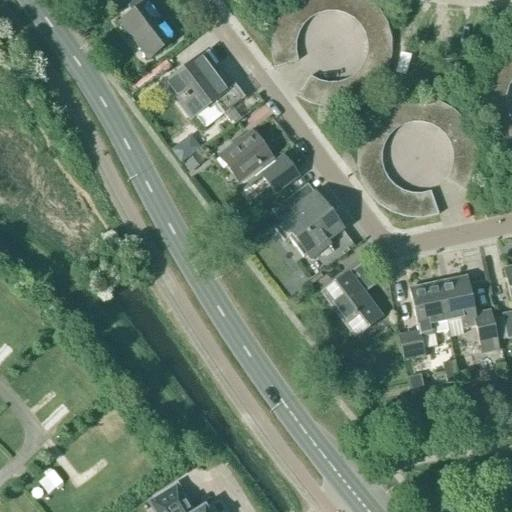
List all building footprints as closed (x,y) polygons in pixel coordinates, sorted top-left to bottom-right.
[(144,60),(173,37),(148,5),(155,0),(131,0),(125,5),(133,16),(119,27),(144,60)] [(386,25),(378,12),(368,1),(365,0),(295,0),(284,11),(276,24),(272,39),(271,54),(275,70),(297,62),(295,52),(295,43),(298,34),(303,25),(309,19),(317,15),(327,12),(336,12),(345,15),(353,20),(360,26),(365,34),(367,43),(367,53),(365,62),(360,70),(353,77),(345,82),(336,85),(327,85),(318,83),(309,78),(296,97),(310,105),(325,108),(340,108),(355,103),(368,95),(379,84),(387,71),(391,56),(390,40),(386,25)] [(511,49),(504,55),(494,65),(485,79),(481,94),(481,109),(485,124),(492,138),(503,149),(511,154),(511,124),(507,116),(504,106),(504,97),(507,88),(511,79),(511,49)] [(228,92),(212,71),(218,66),(208,52),(163,86),(190,121),(205,110),(214,122),(223,116),(244,100),(234,87),(228,92)] [(471,135),(463,121),(452,111),(438,103),(423,100),(408,100),(393,104),(379,112),(368,123),(361,137),(357,152),(357,167),(361,182),(368,196),(379,207),(393,215),(407,219),(423,219),(438,216),(431,194),(420,196),(411,196),(402,193),(394,188),(387,182),(383,173),(380,164),(380,155),(383,146),(387,138),(394,131),(402,126),(411,123),(421,123),(430,125),(438,130),(445,136),(449,144),(453,154),(453,163),(451,172),(446,181),(466,194),(473,180),(476,165),(476,149),(471,135)] [(219,159),(246,193),(267,178),(275,188),(294,174),(286,163),(278,169),(251,134),(219,159)] [(326,242),(324,240),(339,228),(317,199),(274,231),(283,244),(288,240),(302,259),(326,242)] [(354,337),(379,318),(362,296),(378,284),(363,264),(343,279),(343,280),(323,295),(354,337)] [(511,268),(503,270),(511,311),(511,313),(501,316),(507,341),(508,345),(511,343),(511,268)] [(437,284),(445,323),(460,320),(462,330),(475,328),(481,356),(498,353),(489,313),(474,317),(466,278),(437,284)] [(431,326),(445,323),(437,284),(409,290),(418,333),(398,338),(403,363),(424,358),(420,339),(434,336),(431,326)] [(198,511),(185,511),(178,500),(159,511),(204,511),(203,509),(198,511)]
